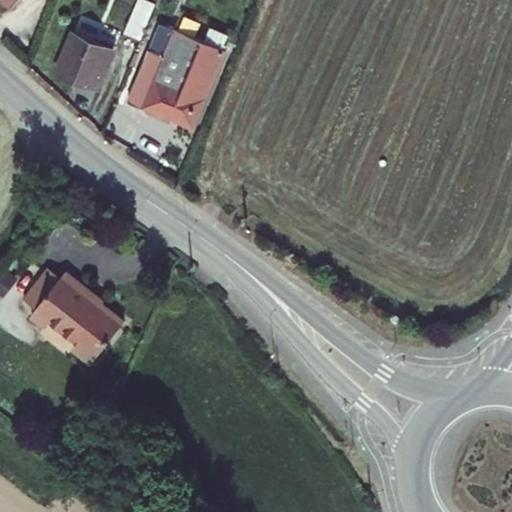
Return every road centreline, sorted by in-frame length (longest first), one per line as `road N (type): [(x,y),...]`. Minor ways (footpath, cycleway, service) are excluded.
road 1 (tertiary): [(239,266),(112,174),(0,78)]
road 2 (tertiary): [(239,266),(329,375),(388,426),(410,468)]
road 3 (tertiary): [(454,397),(384,371),(239,266)]
